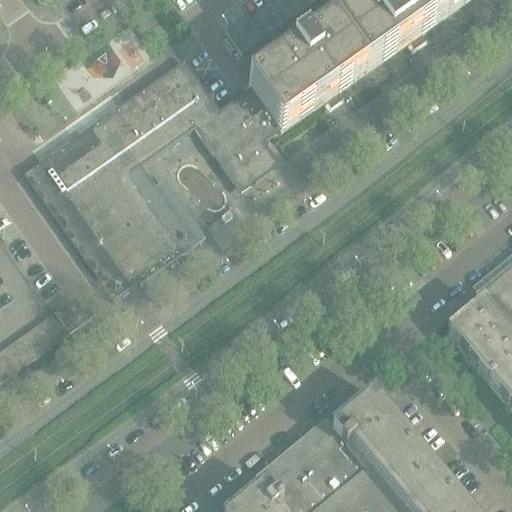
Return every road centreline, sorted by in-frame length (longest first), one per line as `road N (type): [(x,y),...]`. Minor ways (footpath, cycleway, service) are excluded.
road 1 (secondary): [(511,57),(370,175),(0,450)]
road 2 (secondary): [(17,511),(511,128)]
road 3 (residential): [(166,511),(379,339)]
road 4 (residential): [(511,498),(379,339)]
road 5 (residential): [(379,339),(511,228)]
